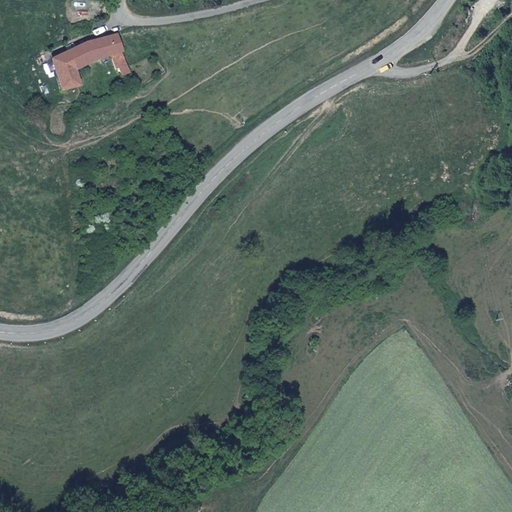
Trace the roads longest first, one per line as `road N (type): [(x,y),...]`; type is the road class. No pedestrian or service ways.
road 1 (secondary): [(451,0),(408,42),(240,154),(94,309),(59,330),(0,331)]
road 2 (unclassified): [(265,0),(134,25),(123,20),(121,0)]
